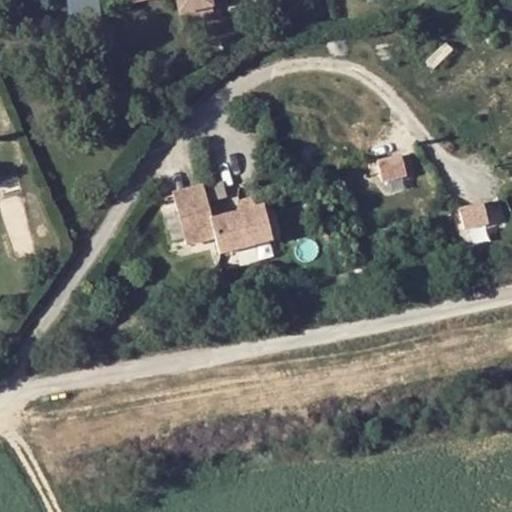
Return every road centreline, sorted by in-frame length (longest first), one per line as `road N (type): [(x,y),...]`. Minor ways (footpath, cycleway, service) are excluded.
road 1 (unclassified): [(0,395),(511,297)]
road 2 (track): [(3,394),(57,511)]
